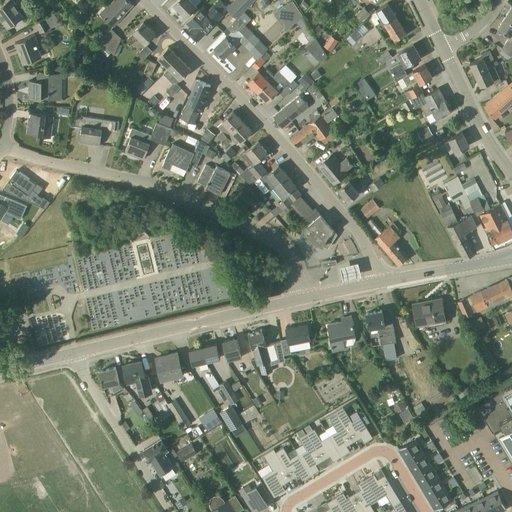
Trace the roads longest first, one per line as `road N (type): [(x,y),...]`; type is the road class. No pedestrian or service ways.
road 1 (residential): [(303,300),(281,245),(256,227),(145,182),(1,147)]
road 2 (residential): [(323,189),(143,0)]
road 3 (tertiary): [(64,355),(303,300)]
road 4 (residential): [(426,511),(393,456),(374,453),(286,511)]
road 5 (residential): [(166,511),(64,355)]
road 6 (secondary): [(511,176),(439,51)]
road 7 (tertiary): [(381,282),(511,256)]
